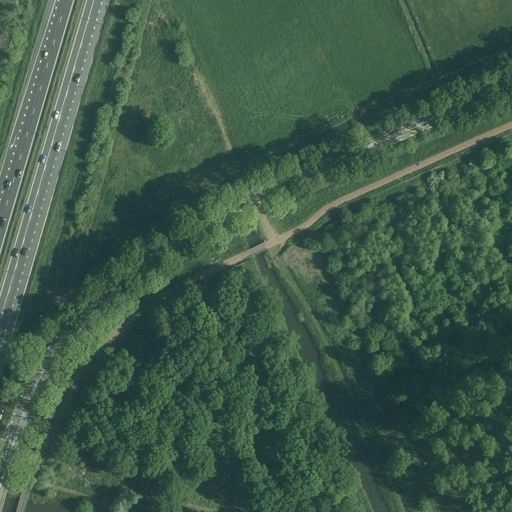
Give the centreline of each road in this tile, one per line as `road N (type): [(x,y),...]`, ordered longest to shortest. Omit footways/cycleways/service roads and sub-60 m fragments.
road 1 (tertiary): [(0,482),(25,406),(57,348),(110,290),(244,201),(511,85)]
road 2 (motorway): [(0,319),(93,0)]
road 3 (motorway): [(65,0),(0,226)]
